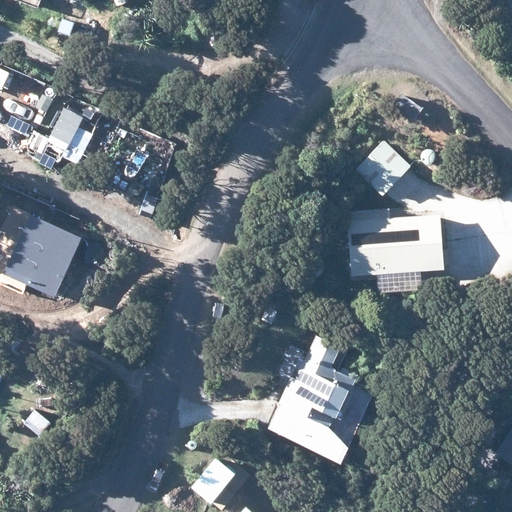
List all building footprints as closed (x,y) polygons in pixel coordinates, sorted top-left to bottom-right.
[(424,107),(404,93),(396,104),(416,119),(424,107)] [(358,168),(386,194),(414,165),(385,138),(358,168)] [(445,214),(353,220),(356,273),(447,268),(445,214)] [(268,305),(263,319),(275,323),(280,309),(268,305)] [(269,427),(346,460),(352,444),(331,422),(335,412),(342,414),(359,375),(334,364),(343,344),(316,333),(305,359),(299,357),(269,427)] [(511,423),(510,423),(494,448),(511,459),(511,423)] [(194,486),(211,500),(236,470),(218,456),(194,486)]
